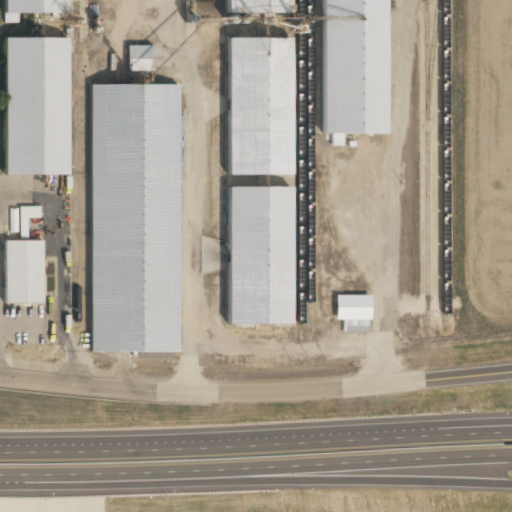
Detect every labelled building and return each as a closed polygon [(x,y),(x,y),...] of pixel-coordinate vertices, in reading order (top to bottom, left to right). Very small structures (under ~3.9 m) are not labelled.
[(3,0),(3,23),(18,23),(18,13),(66,14),(66,0),(3,0)] [(226,0),(226,15),(290,15),(289,0),(226,0)] [(66,39),(3,39),(4,176),(67,176),(66,39)] [(152,46),(127,46),(127,72),(152,71),(152,46)] [(331,147),(342,146),(342,135),(331,135),(331,147)] [(227,188),(228,325),(291,325),(290,188),(227,188)] [(40,207),(19,207),(20,230),(27,230),(27,219),(40,218),(40,207)] [(92,354),(179,352),(178,324),(173,322),(164,322),(162,321),(159,325),(146,317),(146,313),(144,315),(134,316),(133,278),(122,272),(122,266),(117,266),(117,267),(116,241),(112,239),(112,226),(101,220),(101,211),(97,218),(97,213),(89,213),(92,354)] [(4,241),(4,304),(42,304),(42,241),(4,241)] [(370,296),(336,296),(335,320),(343,320),(343,333),(369,333),(370,296)]
